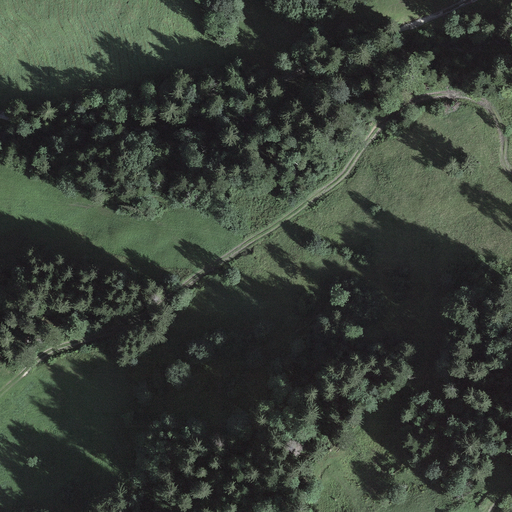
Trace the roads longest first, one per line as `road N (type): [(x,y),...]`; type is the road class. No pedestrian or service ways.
road 1 (track): [(0,395),(47,352),(153,309),(309,200),(427,95),(461,92),(485,104),(511,168)]
road 2 (track): [(470,0),(267,86),(46,119),(0,113)]
